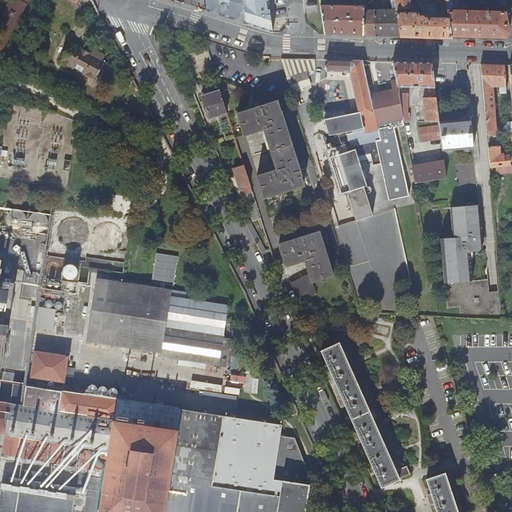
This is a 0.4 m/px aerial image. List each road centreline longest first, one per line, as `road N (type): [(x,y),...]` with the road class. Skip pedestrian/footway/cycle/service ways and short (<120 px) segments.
road 1 (residential): [(111,0),(241,243),(362,511)]
road 2 (tertiary): [(125,0),(275,42),(511,53)]
road 3 (unknown): [(479,62),(492,267)]
